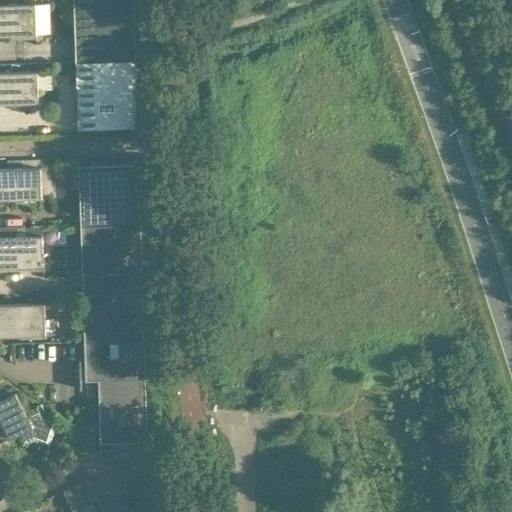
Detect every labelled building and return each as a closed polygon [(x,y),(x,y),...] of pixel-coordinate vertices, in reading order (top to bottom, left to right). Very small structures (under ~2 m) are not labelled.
[(74,0),(76,61),(136,59),(134,0),(74,0)] [(0,34),(23,33),(23,38),(37,37),(36,2),(0,2),(0,34)] [(136,59),(76,61),(78,128),(138,127),(136,59)] [(0,102),(25,101),(25,106),(39,105),(38,70),(0,70),(0,102)] [(79,164),(81,224),(141,223),(139,162),(79,164)] [(0,198),(28,197),(28,202),(42,201),(41,166),(0,166),(0,198)] [(81,224),(83,292),(143,291),(141,223),(81,224)] [(30,265),(30,270),(44,269),(43,234),(0,234),(0,266),(16,266),(27,265),(30,265)] [(87,380),(99,379),(146,378),(143,291),(83,292),(86,379),(87,379),(87,380)] [(0,334),(32,333),(32,337),(46,337),(45,302),(0,302),(0,334)] [(146,378),(99,379),(101,442),(148,440),(146,378)] [(0,441),(19,433),(24,444),(33,439),(50,445),(58,421),(42,415),(38,405),(26,411),(16,391),(0,399),(0,441)] [(16,475),(7,480),(12,492),(22,487),(16,475)] [(73,510),(77,508),(98,498),(88,477),(63,490),(73,510)] [(105,511),(98,498),(77,508),(78,511),(105,511)]
